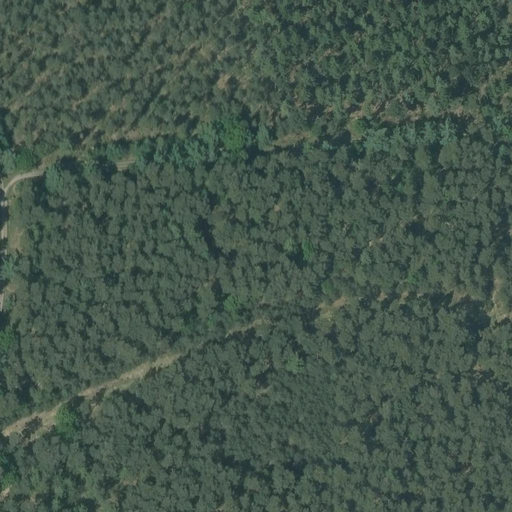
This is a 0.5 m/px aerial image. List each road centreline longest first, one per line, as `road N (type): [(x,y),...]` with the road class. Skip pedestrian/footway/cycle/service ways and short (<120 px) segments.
road 1 (track): [(511,330),(438,293),(357,290),(232,328),(0,437)]
road 2 (track): [(511,120),(0,181)]
